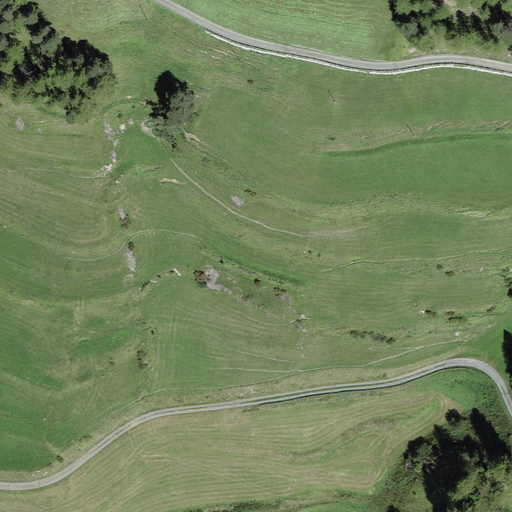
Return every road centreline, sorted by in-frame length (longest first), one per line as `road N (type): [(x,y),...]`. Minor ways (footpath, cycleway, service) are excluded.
road 1 (track): [(511,408),(497,376),(461,359),(387,382),(156,414),(41,483),(0,485)]
road 2 (track): [(164,0),(264,40),(388,62),(434,53),(511,60)]
